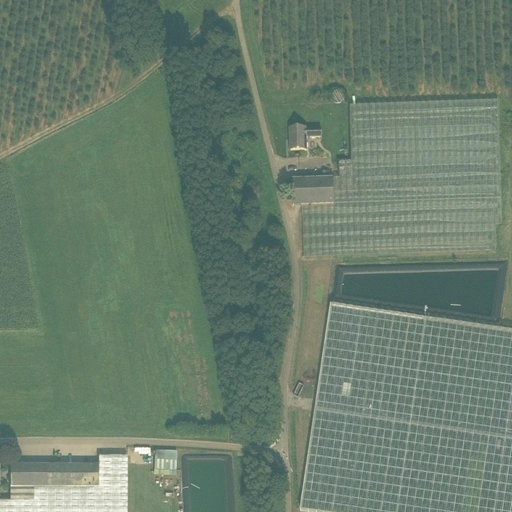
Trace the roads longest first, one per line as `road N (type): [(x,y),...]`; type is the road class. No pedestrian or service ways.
road 1 (unclassified): [(285,453),(296,270),(237,0)]
road 2 (unclassified): [(0,442),(285,453)]
road 3 (track): [(237,8),(224,10),(130,87),(0,156)]
